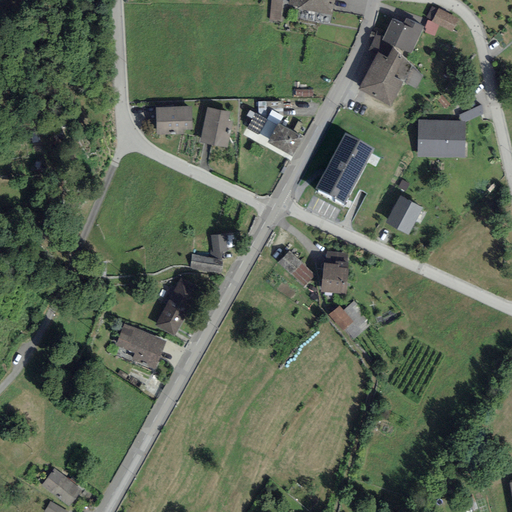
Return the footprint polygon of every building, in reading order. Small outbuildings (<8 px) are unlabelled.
[(271,0),(269,20),(280,21),(282,0),(271,0)] [(290,0),(289,5),(299,7),(298,10),(332,15),(334,1),(334,0),(290,0)] [(432,21),(437,10),(432,7),(426,18),(432,21)] [(459,19),(438,8),(437,10),(432,21),(452,32),(459,19)] [(423,27),(406,18),(403,24),(392,18),(383,37),(382,40),(393,46),(410,54),(424,27),(423,27)] [(439,25),(428,20),(424,28),(426,29),(425,32),(433,36),(439,25)] [(382,40),(383,37),(377,34),(368,51),(376,55),(378,52),(387,57),(392,47),(393,46),(382,40)] [(423,77),(392,47),(387,57),(378,52),(376,55),(358,89),(391,107),(403,82),(416,89),(423,77)] [(481,105),(458,115),(460,121),(465,121),(483,114),(481,105)] [(192,106),(155,108),(156,134),(183,133),(183,128),(192,128),(192,106)] [(232,122),(228,121),(229,112),(207,108),(200,143),(222,147),(227,148),(232,122)] [(283,116),(271,110),(266,120),(259,134),(270,140),(278,124),(283,116)] [(259,134),(266,120),(265,119),(255,113),(246,127),(259,134)] [(460,121),(418,120),(417,157),(464,158),(465,121),(460,121)] [(292,157),(303,138),(278,124),(270,140),(268,143),(292,157)] [(315,188),(344,204),(374,149),(346,133),(315,188)] [(409,184),(402,180),(398,186),(406,191),(409,184)] [(422,208),(400,196),(386,222),(408,234),(422,208)] [(225,234),(212,236),(214,258),(228,257),(225,234)] [(289,251),(277,263),(302,288),(314,276),(289,251)] [(349,254),(326,252),(325,263),(339,264),(338,268),(347,269),(349,254)] [(192,254),(190,269),(221,274),(223,260),(214,258),(192,254)] [(323,266),(321,292),(345,294),(347,269),(338,268),(339,264),(325,263),(324,263),(323,266)] [(176,282),(155,326),(176,336),(197,292),(176,282)] [(339,306),(329,314),(351,341),(372,324),(354,302),(343,311),(339,306)] [(132,361),(155,370),(166,341),(143,332),(124,324),(115,345),(135,353),(132,361)] [(55,469),(41,486),(69,507),(82,491),(55,469)] [(67,511),(51,502),(44,511),(67,511)]
